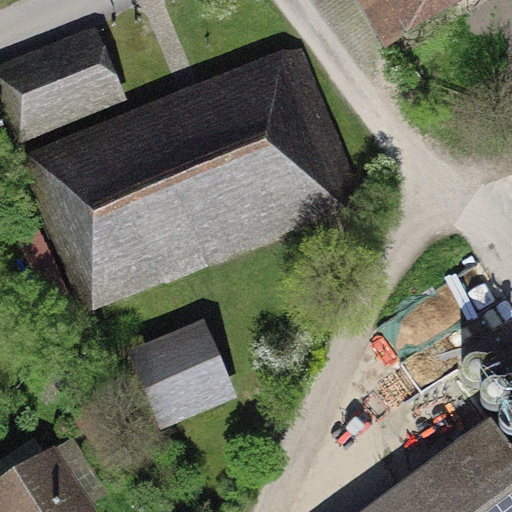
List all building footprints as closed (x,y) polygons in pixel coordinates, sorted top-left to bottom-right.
[(371,0),(386,25),(428,0),(371,0)] [(0,91),(18,132),(109,94),(92,53),(0,91)] [(35,180),(76,286),(199,238),(202,247),(223,239),(220,230),(250,218),(253,227),(325,199),(296,129),(324,119),(300,60),(202,99),(208,112),(35,180)] [(165,403),(207,386),(193,351),(151,368),(165,403)] [(511,511),(511,466),(495,444),(402,511),(511,511)] [(4,502),(10,511),(66,511),(36,466),(0,489),(0,494),(5,502),(4,502)]
